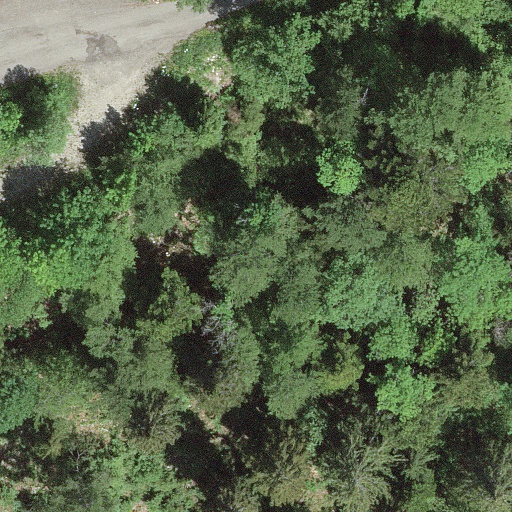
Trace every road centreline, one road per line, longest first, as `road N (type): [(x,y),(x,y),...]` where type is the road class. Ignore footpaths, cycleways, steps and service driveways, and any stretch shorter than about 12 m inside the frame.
road 1 (track): [(230,0),(0,79)]
road 2 (track): [(0,199),(79,156),(116,122),(136,77),(141,33)]
